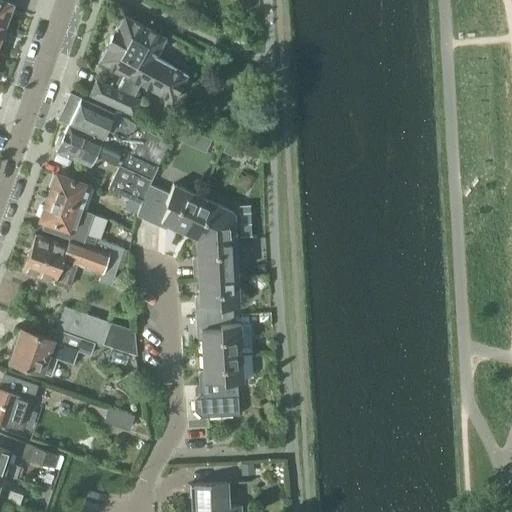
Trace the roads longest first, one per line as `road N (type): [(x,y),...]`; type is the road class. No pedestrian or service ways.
road 1 (residential): [(143,511),(146,482),(174,428),(166,265)]
road 2 (residential): [(0,189),(64,0)]
